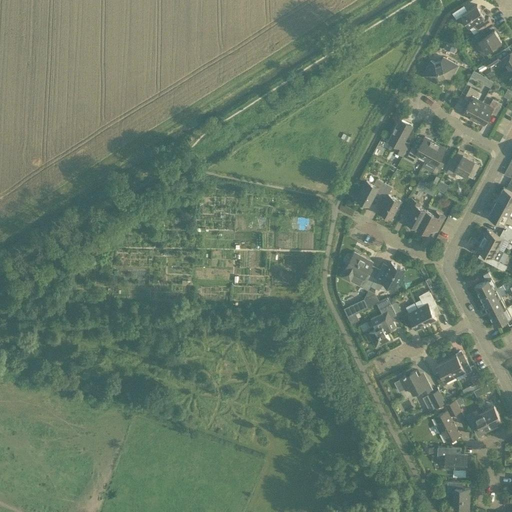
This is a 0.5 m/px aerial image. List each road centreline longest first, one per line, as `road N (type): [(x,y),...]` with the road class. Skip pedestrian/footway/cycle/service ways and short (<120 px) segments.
road 1 (track): [(0,274),(179,163)]
road 2 (residential): [(502,148),(450,266)]
road 3 (residential): [(361,368),(473,320)]
road 4 (residential): [(502,148),(395,92)]
